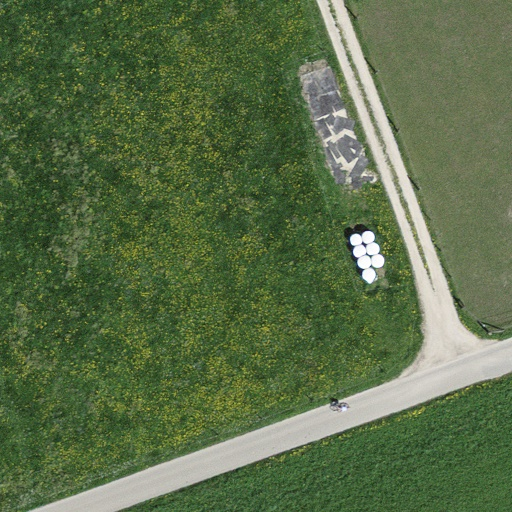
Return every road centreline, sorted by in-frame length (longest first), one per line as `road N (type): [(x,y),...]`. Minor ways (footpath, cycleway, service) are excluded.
road 1 (residential): [(511,360),(86,511)]
road 2 (track): [(326,0),(467,376)]
